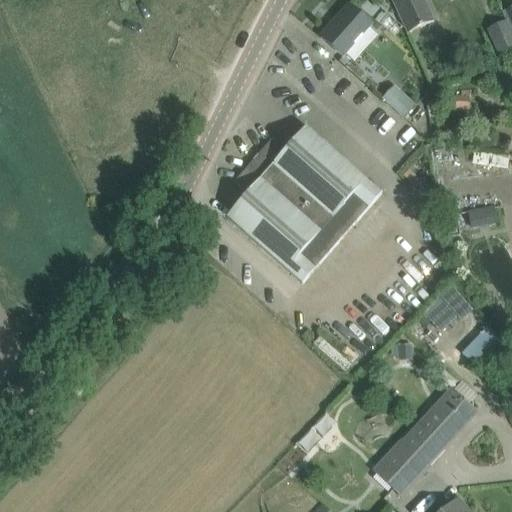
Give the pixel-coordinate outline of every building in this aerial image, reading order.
[(391,0),(408,34),(434,22),(423,0),(391,0)] [(371,25),(364,19),(349,6),(320,38),(343,58),(371,25)] [(511,34),(511,8),(502,13),(511,34)] [(511,50),(511,37),(495,46),(500,56),(511,50)] [(470,112),(471,92),(461,92),(461,97),(453,97),(453,112),(470,112)] [(395,109),(405,117),(413,107),(404,98),(395,109)] [(365,180),(321,142),(306,128),(285,152),(272,141),(235,183),(248,195),(227,219),(305,287),(382,195),(365,180)] [(465,227),(497,226),(497,209),(465,210),(465,227)] [(453,285),(432,302),(452,326),(473,309),(453,285)] [(487,326),(463,353),(479,366),(503,340),(487,326)] [(476,413),(461,400),(452,392),(403,445),(402,443),(375,473),(401,497),(428,468),(427,466),(476,413)] [(364,433),(377,416),(360,403),(347,419),(364,433)] [(307,451),(336,424),(327,414),(298,441),(307,451)] [(385,426),(366,435),(375,455),(394,446),(385,426)] [(467,511),(458,501),(445,511),(467,511)]
